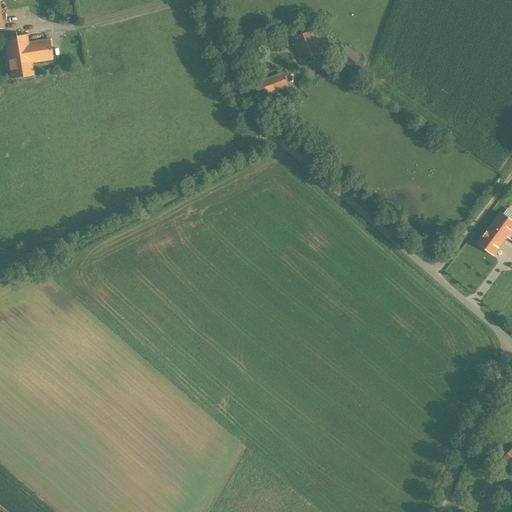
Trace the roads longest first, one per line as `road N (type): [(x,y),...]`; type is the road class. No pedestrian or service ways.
road 1 (unclassified): [(211,0),(260,113),(511,336)]
road 2 (track): [(271,125),(0,261)]
road 3 (unclassified): [(511,345),(441,511)]
road 4 (track): [(436,268),(511,172)]
